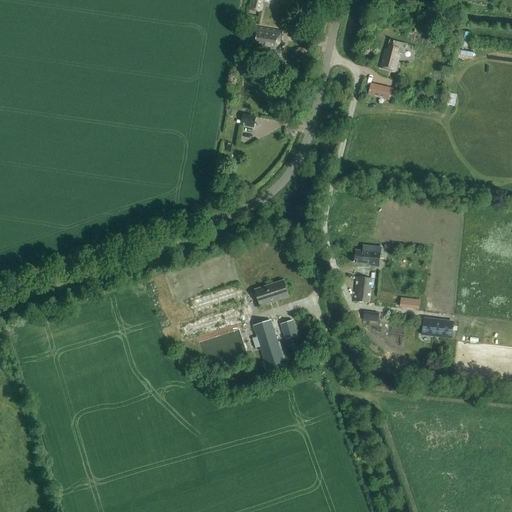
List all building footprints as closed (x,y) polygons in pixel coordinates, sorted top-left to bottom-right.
[(262,4),(262,0),(249,0),(248,10),(259,12),(259,11),(262,10),(263,4),(262,4)] [(281,51),(283,52),(285,43),(280,43),(283,31),(255,26),(250,51),(280,56),(281,51)] [(404,55),(407,44),(389,40),(387,49),(384,48),(379,69),(396,72),(400,54),(404,55)] [(371,84),(368,96),(388,100),(391,88),(371,84)] [(256,116),(242,113),(240,125),(253,128),(256,116)] [(363,245),(362,251),(356,250),(354,263),(370,265),(370,266),(379,267),(381,247),(363,245)] [(353,301),(369,303),(372,278),(356,277),(353,301)] [(244,281),(193,296),(199,318),(183,322),(188,340),(200,337),(201,340),(213,337),(212,332),(247,322),(242,303),(250,301),(244,281)] [(260,305),(289,296),(284,281),(255,290),(260,305)] [(418,309),(419,300),(401,298),(400,307),(418,309)] [(379,313),(364,311),(363,320),(378,322),(379,313)] [(424,318),(421,335),(452,339),(454,321),(424,318)] [(267,370),(285,364),(270,320),(253,326),(267,370)] [(285,340),(297,336),(293,320),(280,324),(285,340)]
